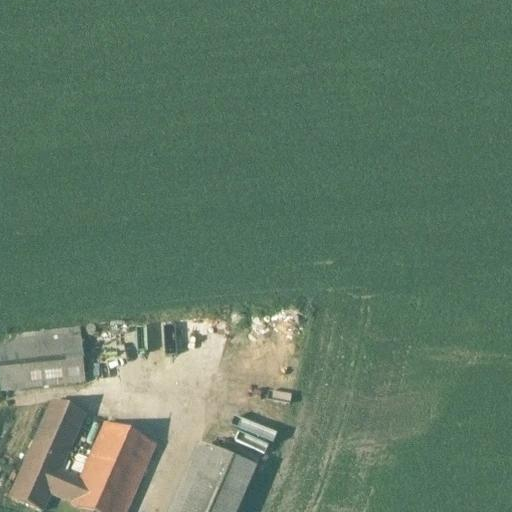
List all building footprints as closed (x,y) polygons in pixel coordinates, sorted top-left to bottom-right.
[(77,330),(0,339),(0,393),(0,394),(84,384),(77,330)] [(238,386),(232,419),(249,422),(246,438),(276,444),(286,395),(238,386)] [(52,404),(10,501),(35,511),(42,511),(49,496),(58,474),(83,417),(52,404)] [(125,511),(153,448),(103,426),(79,483),(70,505),(69,507),(80,511),(125,511)] [(208,451),(181,511),(237,511),(255,471),(208,451)] [(79,483),(58,474),(49,496),(70,505),(79,483)]
